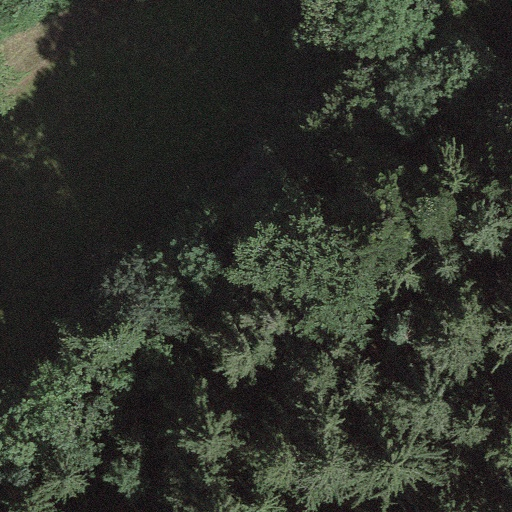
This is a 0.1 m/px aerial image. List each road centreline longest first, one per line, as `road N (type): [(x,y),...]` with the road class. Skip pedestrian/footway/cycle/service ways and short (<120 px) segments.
road 1 (track): [(433,0),(0,469)]
road 2 (track): [(23,447),(346,511)]
